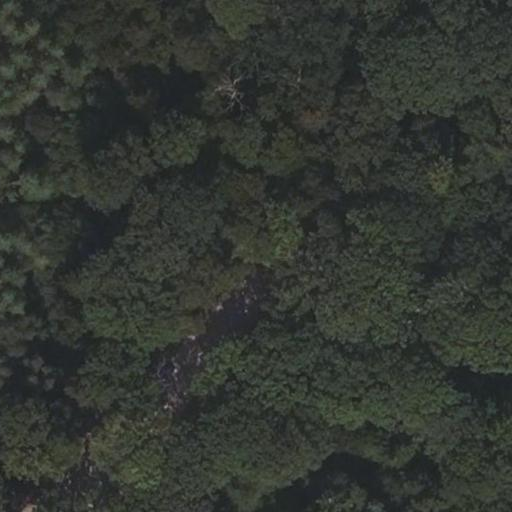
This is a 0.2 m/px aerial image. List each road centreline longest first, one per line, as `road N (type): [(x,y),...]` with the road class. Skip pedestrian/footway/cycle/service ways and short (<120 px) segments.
road 1 (track): [(163,352),(481,0)]
road 2 (unclassified): [(25,511),(163,352)]
